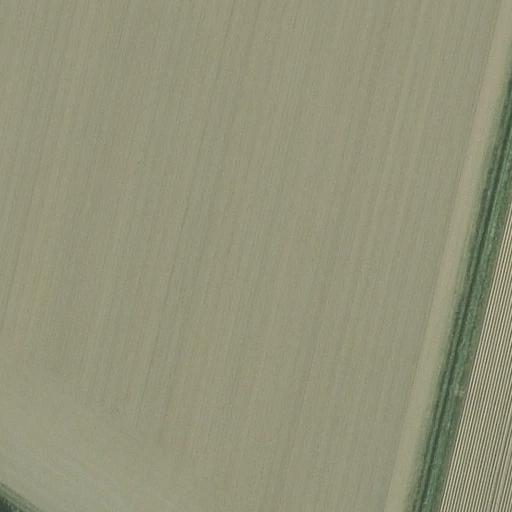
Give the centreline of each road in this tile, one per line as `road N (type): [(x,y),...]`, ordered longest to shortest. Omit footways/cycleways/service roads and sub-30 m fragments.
road 1 (track): [(406,511),(511,54)]
road 2 (track): [(431,511),(511,162)]
